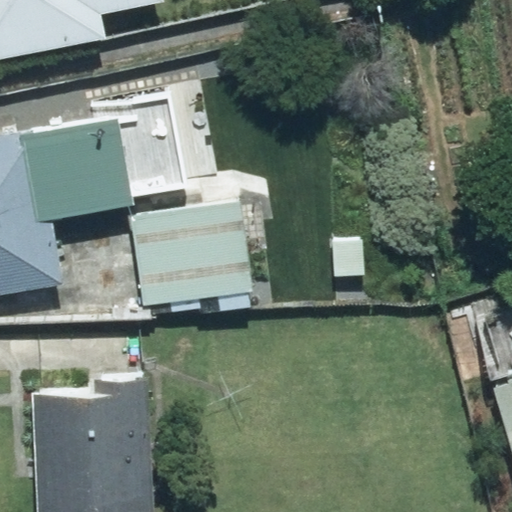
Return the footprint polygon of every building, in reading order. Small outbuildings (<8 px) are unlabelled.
[(0,0),(0,50),(117,26),(111,0),(0,0)] [(265,114),(153,103),(147,170),(258,181),(265,114)] [(123,111),(0,131),(0,289),(67,278),(56,208),(136,195),(123,111)] [(117,216),(132,305),(263,282),(248,193),(117,216)] [(511,311),(474,323),(511,444),(511,311)] [(157,511),(156,388),(39,390),(40,511),(157,511)]
